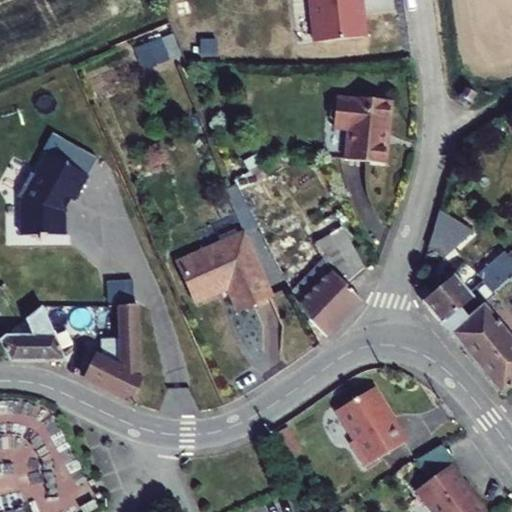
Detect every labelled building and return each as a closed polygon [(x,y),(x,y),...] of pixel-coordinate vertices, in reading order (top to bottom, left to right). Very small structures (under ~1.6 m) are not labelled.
[(362,0),(307,0),(313,42),(367,35),(362,0)] [(143,66),(170,56),(161,34),(135,44),(143,66)] [(384,121),(387,91),(347,88),(347,90),(331,90),(331,94),(324,99),(323,109),(329,113),(329,119),(343,120),(341,151),(382,154),(383,135),(380,135),(380,121),(384,121)] [(85,172),(48,149),(20,196),(19,234),(64,234),(66,210),(85,172)] [(467,224),(435,208),(419,243),(437,251),(467,224)] [(190,234),(208,272),(216,269),(226,293),(258,278),(229,215),(190,234)] [(302,218),(257,234),(267,257),(309,241),(321,258),(282,290),(305,324),(350,290),(336,272),(353,260),(334,215),(305,226),(302,218)] [(208,272),(190,234),(164,246),(182,284),(208,272)] [(467,295),(448,274),(418,299),(423,307),(447,333),(481,303),(507,278),(501,270),(510,262),(496,248),(476,267),(472,268),(483,280),(467,295)] [(39,279),(22,294),(35,321),(51,314),(52,317),(66,312),(49,274),(39,279)] [(140,303),(116,305),(118,357),(96,348),(83,376),(135,402),(141,376),(140,303)] [(447,333),(497,390),(511,375),(511,338),(481,303),(447,333)] [(13,358),(61,337),(52,317),(51,314),(35,321),(18,329),(11,315),(0,320),(0,348),(4,357),(13,358)] [(354,469),(391,441),(353,391),(321,414),(342,442),(337,446),(354,469)] [(288,425),(273,432),(285,459),(300,452),(288,425)] [(424,511),(470,511),(475,508),(439,460),(405,486),(424,511)] [(81,511),(91,511),(99,508),(95,500),(80,508),(81,511)]
